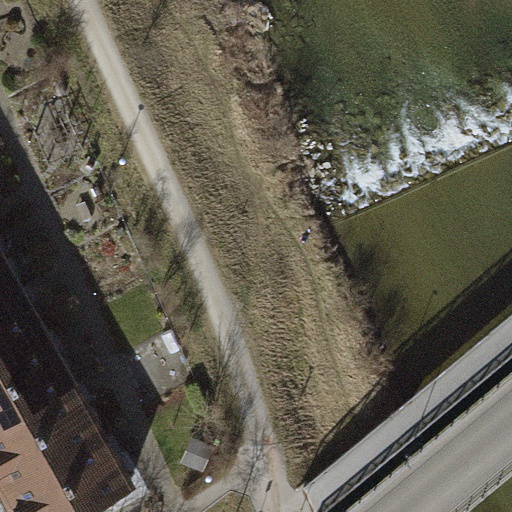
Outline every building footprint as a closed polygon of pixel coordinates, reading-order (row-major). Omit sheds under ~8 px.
[(0,296),(20,285),(0,247),(0,296)] [(0,296),(0,363),(49,337),(20,285),(0,296)] [(0,363),(0,431),(77,390),(49,337),(0,363)] [(0,431),(0,477),(9,494),(105,442),(77,390),(0,431)] [(9,494),(18,511),(101,511),(134,495),(105,442),(9,494)]
